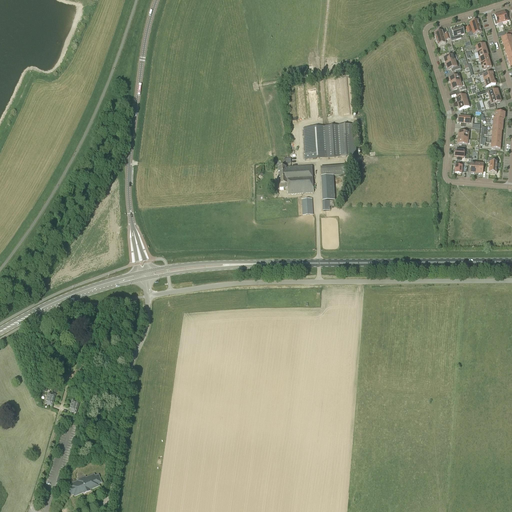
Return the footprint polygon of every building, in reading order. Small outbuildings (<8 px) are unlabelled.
[(509,21),(508,17),(506,18),(504,13),(499,14),(502,23),(509,21)] [(502,23),(499,14),(494,16),(496,21),(494,21),(495,26),(502,23)] [(482,33),(478,20),(469,23),(473,36),(482,33)] [(449,36),(451,42),(461,39),(460,36),(464,35),(462,27),(451,30),(452,35),(449,36)] [(434,34),(438,46),(445,44),(442,31),(434,34)] [(503,45),(511,43),(510,37),(501,39),(503,45)] [(511,48),(511,43),(503,45),(505,51),(511,48)] [(477,53),(486,51),(484,45),(475,47),(477,53)] [(488,57),(486,51),(477,53),(479,59),(488,57)] [(446,64),(456,62),(453,53),(450,54),(451,56),(443,59),(445,65),(446,64)] [(488,57),(479,59),(481,65),(489,62),(488,57)] [(446,64),(445,65),(447,71),(451,70),(452,72),(461,70),(460,67),(457,67),(456,62),(446,64)] [(491,68),(489,62),(481,65),(482,71),(491,68)] [(486,72),(482,73),(484,82),(494,79),(492,73),(487,75),(486,72)] [(455,74),(456,77),(449,79),(450,85),(460,82),(458,76),(459,76),(458,73),(455,74)] [(495,85),(494,79),(484,82),(486,88),(495,85)] [(460,82),(450,85),(452,91),(459,89),(460,92),(466,90),(465,87),(461,88),(460,82)] [(497,91),(492,92),(491,89),(485,91),(486,94),(488,94),(489,99),(499,97),(497,91)] [(456,99),(457,105),(467,102),(465,97),(467,96),(466,92),(459,94),(460,98),(456,99)] [(499,97),(489,99),(490,102),(487,103),(489,110),(496,108),(495,104),(501,103),(499,97)] [(467,102),(457,105),(459,111),(470,108),(468,102),(467,102)] [(459,117),(459,118),(458,118),(457,123),(458,123),(458,124),(466,125),(465,128),(472,129),(473,119),(459,117)] [(328,127),(303,129),(305,160),(330,158),(356,156),(354,125),(328,127)] [(458,133),(458,139),(459,139),(468,140),(468,131),(466,130),(465,133),(458,133)] [(497,165),(497,163),(493,163),(493,159),(488,159),(488,163),(489,163),(489,174),(496,174),(496,169),(499,169),(499,165),(497,165)] [(347,166),(320,168),(321,177),(331,176),(347,175),(347,166)] [(288,195),(313,194),(311,167),(286,168),(278,168),(279,185),(287,184),(288,195)] [(331,176),(321,177),(322,201),(332,201),(332,197),(330,197),(329,194),(332,194),(331,176)] [(302,216),(313,216),(312,199),(301,200),(302,216)] [(332,201),(322,201),(322,202),(322,211),(330,211),(330,207),(333,207),(333,201),(332,201)] [(52,406),(55,394),(49,392),(45,404),(52,406)] [(76,413),(79,402),(73,400),(69,411),(76,413)] [(83,494),(85,493),(88,492),(88,491),(88,492),(89,492),(90,491),(90,490),(99,486),(98,484),(101,483),(98,476),(95,477),(94,475),(85,479),(85,478),(78,481),(78,482),(69,485),(70,487),(67,489),(70,496),(73,495),(74,497),(83,493),(83,494)]
